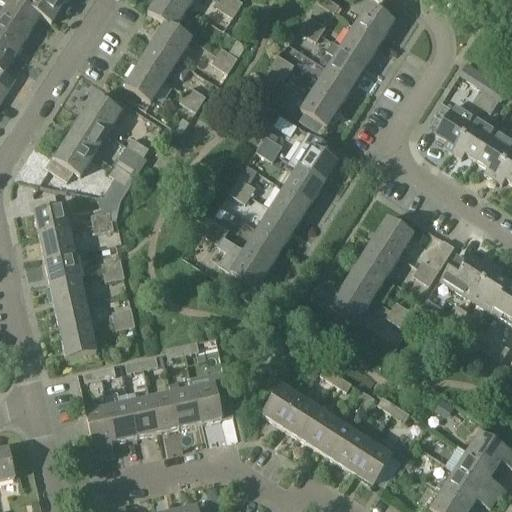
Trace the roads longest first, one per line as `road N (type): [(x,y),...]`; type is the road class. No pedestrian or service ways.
road 1 (residential): [(511,238),(404,169),(394,151),(445,50),(442,28),(411,0)]
road 2 (residential): [(335,511),(302,492),(226,469),(54,503)]
road 3 (residential): [(0,162),(107,0)]
road 4 (residential): [(33,407),(0,252)]
